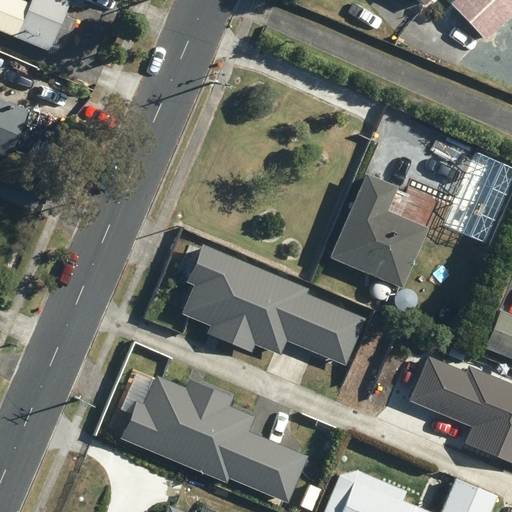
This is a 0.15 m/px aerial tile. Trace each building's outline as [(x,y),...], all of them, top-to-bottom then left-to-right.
[(16,0),(0,0),(0,32),(43,50),(45,44),(58,49),(70,19),(56,13),(61,2),(74,7),(77,0),(21,0),(21,2),(16,0)] [(413,0),(417,4),(421,0),(427,0),(437,11),(445,3),(479,39),(511,6),(511,1),(510,0),(413,0)] [(0,155),(20,108),(0,99),(0,155)] [(511,168),(478,154),(457,205),(497,222),(511,187),(511,168)] [(357,172),(321,256),(394,287),(420,227),(379,209),(389,186),(357,172)] [(256,343),(281,354),(286,341),(344,365),(363,320),(304,295),(305,291),(205,249),(191,282),(197,284),(184,314),(211,325),(207,333),(252,352),(256,343)] [(511,315),(493,308),(478,347),(511,360),(511,315)] [(511,379),(465,359),(461,367),(431,354),(413,396),(472,422),(467,436),(511,455),(511,379)] [(246,428),(252,415),(227,405),(231,396),(186,377),(182,385),(156,374),(143,404),(138,402),(124,435),(224,477),(226,473),(286,498),(304,453),(246,428)] [(494,511),(500,498),(455,478),(440,511),(428,511),(403,501),(407,492),(359,471),(340,475),(324,511),(494,511)]
